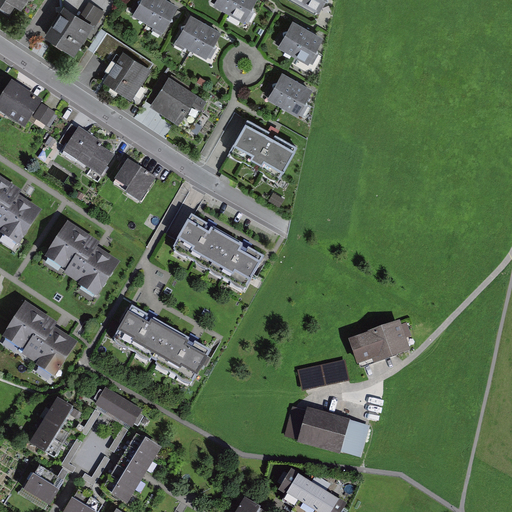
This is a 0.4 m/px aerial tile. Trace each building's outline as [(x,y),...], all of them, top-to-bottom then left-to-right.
[(1,0),(22,13),(30,0),(1,0)] [(142,0),(135,13),(149,21),(160,0),(142,0)] [(160,0),(149,21),(162,29),(175,6),(164,0),(160,0)] [(216,0),(216,2),(230,10),(235,0),(216,0)] [(235,0),(230,10),(244,18),(253,0),(235,0)] [(304,0),(304,1),(318,9),(322,0),(304,0)] [(52,36),(75,50),(91,24),(94,26),(104,10),(89,1),(80,15),(69,9),(52,36)] [(178,39),(192,47),(205,25),(191,17),(178,39)] [(280,44),(294,52),(307,30),(293,22),(280,44)] [(192,47),(206,55),(219,33),(205,25),(192,47)] [(294,52),(308,61),(321,39),(307,30),(294,52)] [(124,49),(108,78),(136,94),(153,65),(124,49)] [(269,96),(284,104),(296,82),(282,74),(269,96)] [(172,76),(156,101),(183,118),(199,93),(172,76)] [(284,104),(298,112),(310,90),(296,82),(284,104)] [(14,83),(0,102),(0,107),(29,127),(45,104),(14,83)] [(234,149),(282,177),(297,151),(249,123),(234,149)] [(78,126),(66,146),(104,169),(116,149),(78,126)] [(156,175),(129,158),(119,176),(146,192),(156,175)] [(235,180),(221,172),(218,178),(231,186),(235,180)] [(21,190),(0,176),(0,225),(20,238),(38,209),(16,196),(18,193),(21,190)] [(215,226),(196,214),(179,242),(177,246),(211,266),(230,235),(215,226)] [(100,242),(69,223),(50,254),(76,270),(73,274),(99,291),(117,262),(96,249),(98,246),(100,242)] [(248,245),(230,235),(211,266),(246,287),(265,255),(248,245)] [(60,367),(76,340),(53,326),(58,318),(29,301),(8,336),(60,367)] [(118,340),(155,361),(173,327),(155,317),(136,307),(125,327),(118,340)] [(360,336),(368,362),(409,349),(401,323),(360,336)] [(155,361),(192,381),(210,347),(193,338),(173,327),(155,361)] [(302,363),(306,387),(350,379),(346,356),(302,363)] [(99,401),(97,405),(131,425),(132,422),(137,425),(142,416),(139,414),(141,410),(105,389),(103,391),(100,389),(95,399),(99,401)] [(74,425),(80,415),(58,401),(52,412),(74,425)] [(302,435),(362,452),(370,424),(310,407),(302,435)] [(67,436),(74,425),(52,412),(45,422),(67,436)] [(61,446),(67,436),(45,422),(38,433),(61,446)] [(54,457),(61,446),(38,433),(32,443),(54,457)] [(110,479),(104,488),(126,502),(142,476),(158,450),(136,436),(131,445),(129,449),(120,463),(112,476),(110,479)] [(82,484),(94,491),(109,464),(105,461),(93,482),(86,478),(82,484)] [(26,487),(50,502),(67,473),(62,470),(57,478),(38,467),(26,487)] [(298,472),(284,495),(305,508),(311,511),(329,511),(338,497),(298,472)] [(95,511),(101,503),(95,500),(87,495),(77,489),(64,511),(95,511)] [(236,511),(266,511),(244,499),(236,511)]
